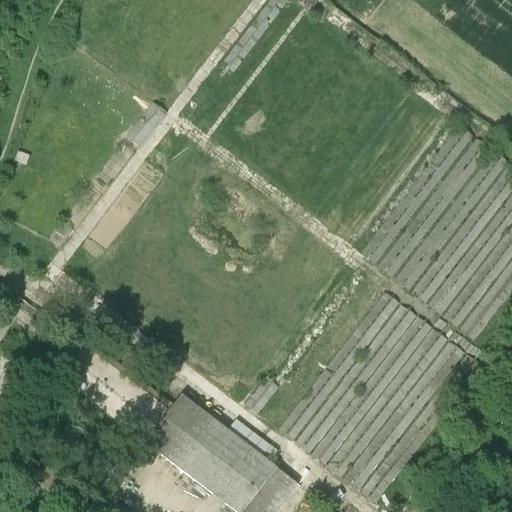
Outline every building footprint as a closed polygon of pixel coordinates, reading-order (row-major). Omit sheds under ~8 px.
[(290,0),(269,0),(218,64),(230,74),(290,0)] [(153,103),(122,139),(134,149),(164,113),(153,103)] [(511,172),(458,131),(360,258),(470,347),(511,292),(511,172)] [(478,372),(350,273),(246,411),(372,508),(478,372)] [(41,321),(23,308),(14,320),(32,333),(41,321)] [(143,448),(167,417),(74,346),(50,378),(143,448)] [(224,511),(247,511),(275,477),(179,403),(167,417),(143,448),(224,511)]
